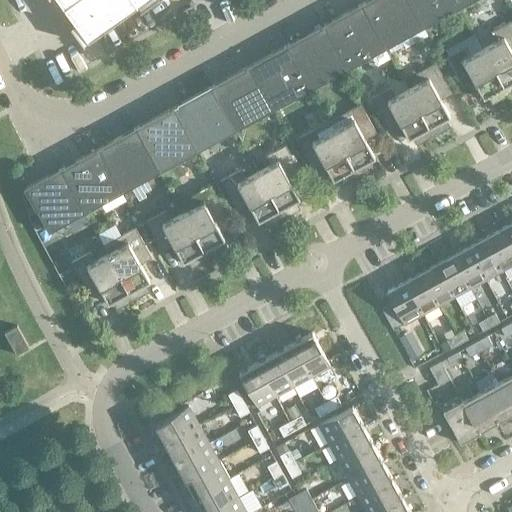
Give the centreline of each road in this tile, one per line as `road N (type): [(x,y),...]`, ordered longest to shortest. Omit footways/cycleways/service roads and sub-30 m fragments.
road 1 (residential): [(147,511),(99,417),(103,391),(131,361),(316,265)]
road 2 (residential): [(43,122),(86,119),(302,0)]
road 3 (residential): [(446,505),(316,265)]
road 4 (residential): [(316,265),(511,157)]
